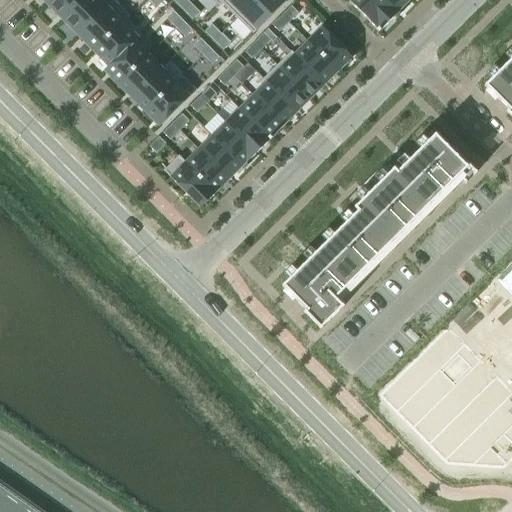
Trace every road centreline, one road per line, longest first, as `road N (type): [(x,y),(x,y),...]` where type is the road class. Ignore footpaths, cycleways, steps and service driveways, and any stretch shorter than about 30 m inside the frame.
road 1 (tertiary): [(186,277),(471,0)]
road 2 (secondary): [(409,511),(221,320)]
road 3 (secondary): [(186,277),(0,91)]
road 4 (secondary): [(0,108),(176,285)]
road 5 (residential): [(0,42),(115,158)]
